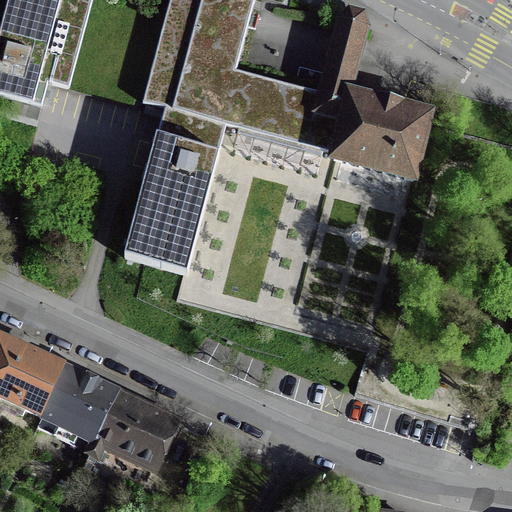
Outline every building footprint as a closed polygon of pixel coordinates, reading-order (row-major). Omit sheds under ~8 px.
[(49,85),(69,90),(93,0),(8,0),(0,30),(0,97),(42,109),(49,85)] [(334,161),(414,182),(427,126),(428,118),(351,97),(364,52),(368,30),(364,16),(349,13),(339,23),(332,44),(319,94),(248,74),(237,72),(240,59),(244,45),(249,28),(255,30),(257,22),(259,15),(252,14),(255,0),(169,0),(142,104),(164,110),(156,139),(124,260),(187,276),(219,156),(226,127),(238,130),(237,136),(322,158),(323,153),(329,154),(335,156),(334,161)] [(0,408),(44,429),(72,369),(73,366),(0,331),(0,408)] [(118,390),(72,369),(44,429),(90,450),(118,390)] [(184,421),(118,390),(90,450),(86,458),(99,465),(105,454),(158,479),(184,421)]
